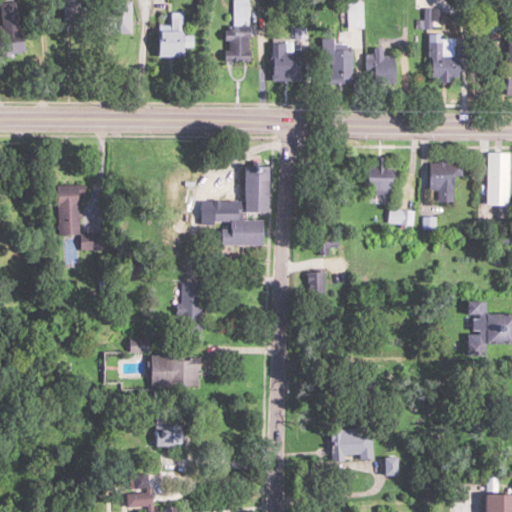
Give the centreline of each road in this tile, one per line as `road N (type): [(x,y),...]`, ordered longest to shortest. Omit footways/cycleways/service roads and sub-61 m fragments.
road 1 (secondary): [(0,117),(511,124)]
road 2 (residential): [(288,122),(276,511)]
